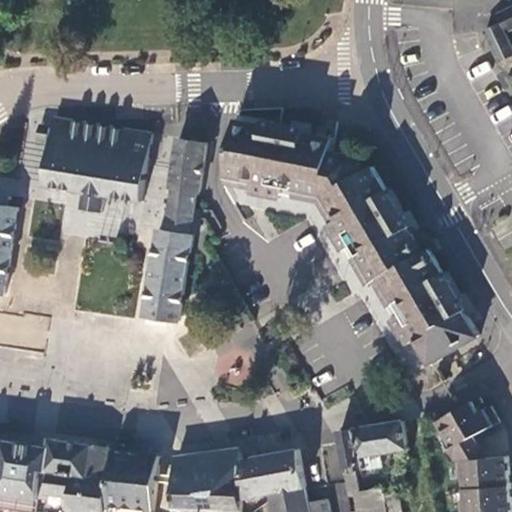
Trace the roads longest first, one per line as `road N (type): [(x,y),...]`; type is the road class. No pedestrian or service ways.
road 1 (tertiary): [(0,101),(51,90),(379,81)]
road 2 (tertiary): [(379,81),(511,318)]
